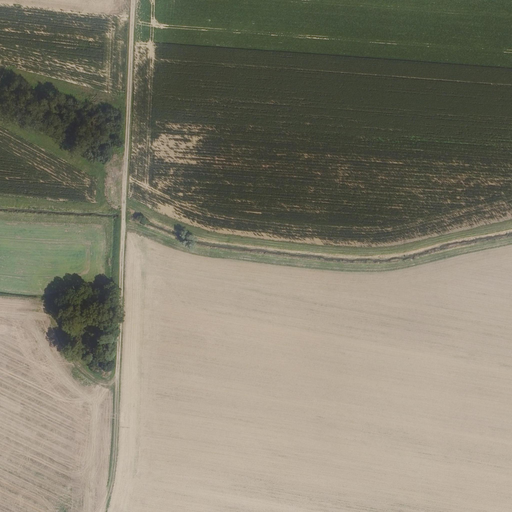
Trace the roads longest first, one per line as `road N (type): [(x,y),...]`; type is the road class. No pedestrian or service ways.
road 1 (track): [(0,217),(122,223),(199,250),(346,269),(400,266),(511,241)]
road 2 (track): [(115,441),(133,0)]
